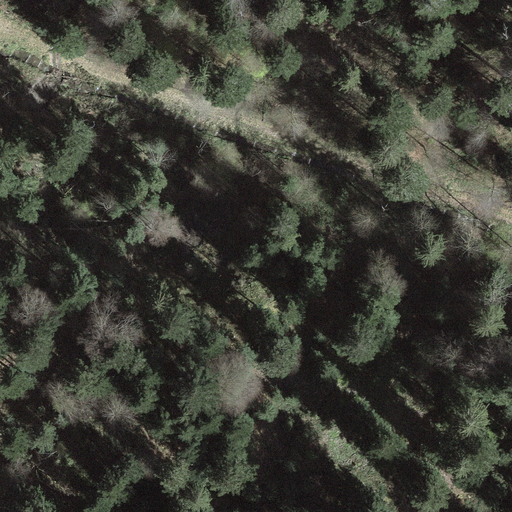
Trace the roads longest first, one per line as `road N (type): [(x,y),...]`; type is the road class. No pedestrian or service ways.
road 1 (track): [(511,206),(56,63),(0,28)]
road 2 (track): [(423,511),(399,473),(309,404),(202,303),(134,264)]
